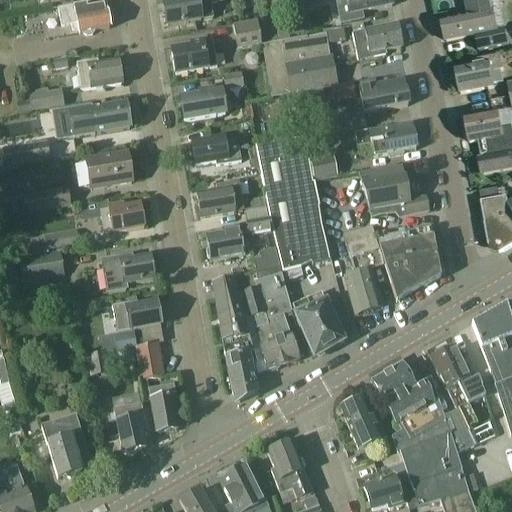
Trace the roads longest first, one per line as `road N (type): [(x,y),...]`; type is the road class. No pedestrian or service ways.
road 1 (residential): [(212,452),(133,0)]
road 2 (residential): [(467,305),(411,0)]
road 3 (tertiary): [(304,399),(467,305)]
